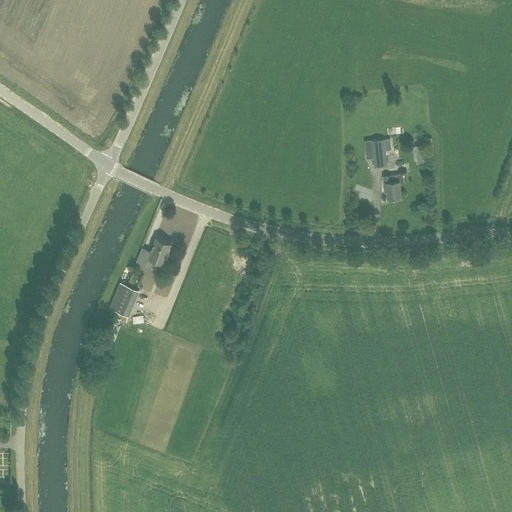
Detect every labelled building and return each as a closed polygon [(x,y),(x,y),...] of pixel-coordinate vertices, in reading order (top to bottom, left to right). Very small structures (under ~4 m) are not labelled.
[(387,165),(385,144),(385,139),(373,140),(365,141),(366,150),(374,149),(374,158),(375,166),(387,165)] [(416,147),(418,164),(426,163),(424,146),(416,147)] [(407,181),(406,172),(400,173),(400,174),(384,176),(386,192),(388,191),(389,198),(402,197),(400,182),(407,181)] [(171,243),(157,237),(151,252),(143,248),(138,261),(152,267),(155,259),(165,264),(170,252),(168,251),(171,243)] [(139,277),(133,274),(129,282),(135,285),(139,277)] [(121,283),(111,309),(129,317),(140,291),(121,283)]
